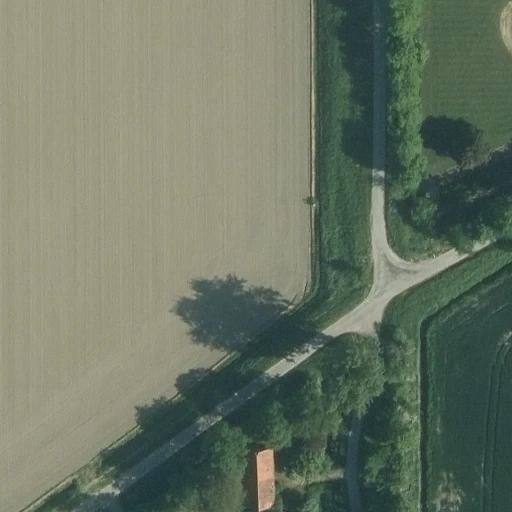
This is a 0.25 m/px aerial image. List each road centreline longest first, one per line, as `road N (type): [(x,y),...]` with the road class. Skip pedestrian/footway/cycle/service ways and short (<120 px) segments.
road 1 (unclassified): [(82,511),(383,296)]
road 2 (unclassified): [(383,296),(375,0)]
road 3 (unclassified): [(356,511),(351,455),(383,296)]
road 4 (unclassified): [(511,228),(383,296)]
